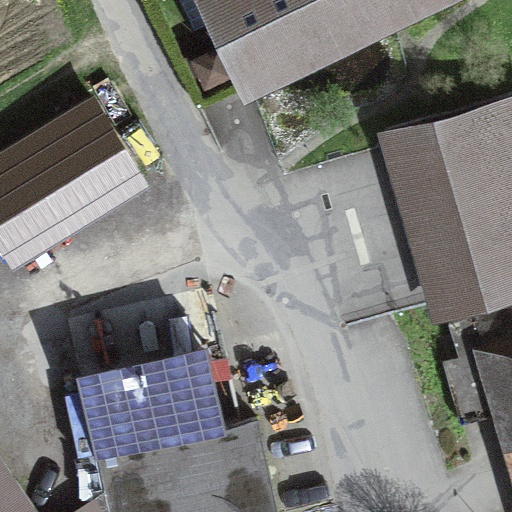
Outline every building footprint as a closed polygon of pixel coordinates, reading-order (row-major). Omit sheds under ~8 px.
[(210,0),(248,77),(408,0),(210,0)] [(143,174),(92,89),(0,144),(0,239),(2,238),(11,253),(143,174)] [(511,105),(402,137),(448,295),(511,276),(511,105)] [(511,408),(511,278),(443,300),(464,367),(447,371),(461,422),(511,408)] [(279,511),(257,413),(226,420),(206,332),(77,362),(111,511),(279,511)] [(0,511),(31,511),(0,464),(0,511)] [(86,511),(110,511),(107,498),(86,511)]
